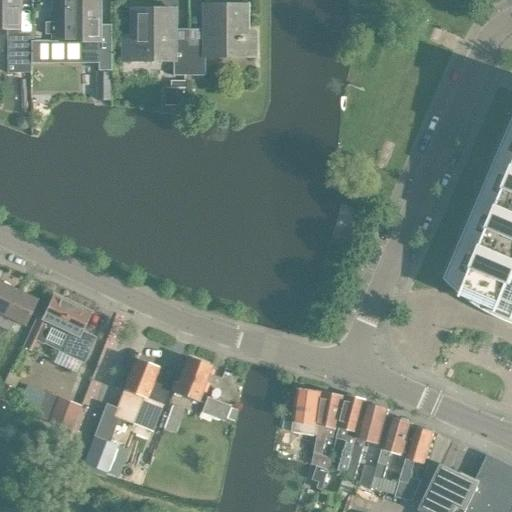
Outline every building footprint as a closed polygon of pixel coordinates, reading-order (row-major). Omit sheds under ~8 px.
[(0,0),(0,27),(18,28),(17,0),(0,0)] [(98,45),(98,40),(98,0),(50,0),(50,20),(50,40),(81,40),(81,62),(97,62),(97,70),(110,70),(110,45),(98,45)] [(191,76),(204,76),(204,56),(254,56),(254,31),(245,31),(245,5),(203,5),(203,42),(191,41),(191,76)] [(122,36),(122,61),(172,61),(172,76),(185,76),(185,41),(174,41),(174,9),(131,9),(131,36),(122,36)] [(17,32),(17,39),(7,39),(7,72),(31,72),(30,32),(17,32)] [(109,71),(95,71),(95,79),(109,79),(109,71)] [(170,81),(170,88),(165,88),(165,105),(184,105),(184,81),(170,81)] [(17,118),(15,123),(18,127),(23,129),(28,127),(29,122),(27,117),(22,115),(17,118)] [(511,131),(448,280),(487,296),(486,298),(511,309),(511,131)] [(0,326),(0,327),(18,290),(0,282),(0,326)] [(18,290),(0,327),(8,331),(14,320),(24,325),(37,299),(18,290)] [(45,335),(54,339),(71,303),(53,295),(43,317),(37,314),(27,335),(42,342),(45,335)] [(71,303),(54,339),(62,343),(59,350),(82,361),(93,338),(80,331),(89,312),(71,303)] [(174,382),(171,391),(198,402),(198,401),(197,400),(210,366),(187,357),(177,383),(174,382)] [(84,459),(83,466),(96,471),(109,437),(108,437),(116,417),(151,430),(161,405),(162,405),(168,388),(168,387),(152,381),(157,368),(134,359),(123,389),(116,407),(105,403),(93,435),(84,459)] [(8,373),(3,383),(14,388),(18,378),(8,373)] [(3,383),(0,390),(0,399),(7,403),(14,388),(3,383)] [(321,391),(297,388),(293,421),(316,425),(321,391)] [(34,416),(70,430),(80,405),(44,391),(34,416)] [(318,463),(318,465),(317,466),(329,469),(331,461),(320,459),(323,448),(322,447),(324,436),(333,438),(335,429),(336,429),(344,396),(323,391),(315,447),(312,461),(318,463)] [(344,451),(343,451),(338,470),(346,472),(365,400),(347,395),(336,439),(346,441),(344,451)] [(207,396),(201,411),(201,412),(224,421),(226,418),(233,420),(236,409),(230,407),(230,405),(207,396)] [(346,477),(354,481),(365,441),(379,444),(389,408),(366,402),(346,477)] [(182,409),(171,405),(163,429),(174,433),(182,409)] [(390,415),(375,470),(374,474),(384,476),(387,465),(390,455),(386,454),(388,450),(404,454),(413,422),(407,420),(408,419),(400,417),(400,418),(390,415)] [(394,496),(403,499),(412,502),(421,480),(410,477),(415,460),(425,463),(434,432),(415,426),(394,496)] [(421,510),(419,511),(508,511),(507,511),(511,501),(511,470),(500,465),(500,464),(499,463),(499,464),(490,460),(490,459),(489,459),(487,463),(486,464),(487,464),(486,466),(485,465),(485,466),(486,467),(483,472),(482,471),(482,473),(483,473),(480,478),(480,477),(479,478),(480,479),(479,480),(478,480),(478,481),(469,477),(469,476),(468,476),(463,474),(463,473),(462,473),(441,463),(419,509),(421,510)] [(313,480),(324,483),(328,470),(317,466),(313,480)] [(374,474),(375,470),(364,467),(360,483),(370,488),(374,474)]
